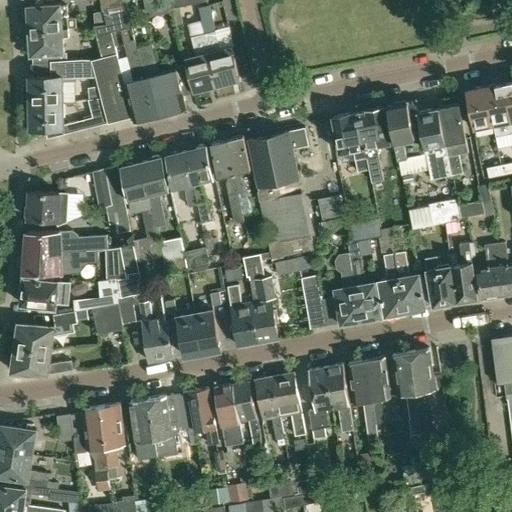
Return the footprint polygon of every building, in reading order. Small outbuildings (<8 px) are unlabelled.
[(97,34),(112,30),(132,25),(126,0),(102,0),(107,21),(95,24),(97,34)] [(174,11),(173,7),(171,0),(146,0),(151,17),(174,11)] [(70,3),(28,6),(29,10),(27,11),(27,17),(30,19),(31,31),(69,28),(77,28),(76,18),(71,18),(70,3)] [(211,4),(198,7),(201,23),(215,20),(211,4)] [(33,51),(33,55),(66,53),(64,38),(70,37),(69,28),(31,31),(32,42),(30,44),(30,48),(33,51)] [(117,51),(112,30),(97,34),(103,57),(95,59),(99,76),(101,85),(104,98),(109,123),(134,117),(125,81),(117,54),(118,54),(117,51)] [(216,30),(214,31),(206,32),(219,85),(241,79),(233,45),(232,46),(220,49),(216,30)] [(185,57),(194,91),(219,85),(206,32),(191,36),(196,55),(185,57)] [(134,78),(125,81),(134,117),(134,120),(155,115),(145,75),(138,47),(137,47),(135,39),(125,42),(134,78)] [(155,115),(187,107),(177,67),(159,72),(151,43),(138,47),(145,75),(155,115)] [(84,76),(99,76),(95,59),(83,60),(53,61),(53,76),(31,76),(32,103),(66,102),(65,77),(84,76)] [(486,85),(494,125),(496,137),(511,133),(511,118),(505,82),(486,85)] [(92,100),(104,98),(101,85),(89,87),(90,101),(92,100)] [(486,85),(467,89),(474,129),(494,125),(486,85)] [(104,98),(92,100),(95,116),(97,126),(109,123),(104,98)] [(417,98),(388,104),(402,174),(430,168),(420,110),(417,98)] [(51,137),(70,133),(67,123),(66,102),(32,103),(33,128),(48,128),(51,137)] [(469,151),(459,102),(438,107),(452,174),(463,171),(459,153),(469,151)] [(358,110),(369,168),(372,181),(384,178),(377,144),(391,141),(384,105),(358,110)] [(438,107),(420,110),(430,168),(432,178),(452,174),(438,107)] [(358,110),(333,115),(342,162),(356,159),(358,171),(369,168),(358,110)] [(305,126),(249,138),(260,190),(258,191),(260,200),(302,191),(293,147),(309,144),(305,126)] [(244,134),(228,138),(239,192),(247,190),(244,178),(241,175),(240,171),(252,169),(244,134)] [(245,220),(239,192),(228,138),(211,142),(212,144),(219,176),(228,174),(229,177),(227,182),(236,222),(245,220)] [(196,148),(187,150),(199,203),(203,223),(214,220),(209,201),(207,201),(202,181),(214,178),(207,145),(205,145),(203,144),(197,145),(196,148)] [(199,203),(187,150),(178,152),(176,150),(170,152),(169,154),(167,155),(175,187),(185,185),(190,205),(199,203)] [(143,161),(155,216),(156,225),(165,223),(158,192),(170,189),(163,156),(159,157),(158,155),(152,156),(151,159),(143,161)] [(155,225),(156,225),(155,216),(143,161),(134,163),(132,161),(125,163),(125,165),(123,166),(130,198),(129,199),(132,211),(144,208),(150,237),(157,235),(155,225)] [(511,161),(502,164),(504,173),(511,171),(511,161)] [(502,164),(487,167),(489,176),(504,173),(502,164)] [(106,168),(93,171),(102,207),(115,204),(106,168)] [(413,175),(404,176),(405,183),(414,182),(413,175)] [(487,183),(479,185),(483,201),(491,199),(487,183)] [(30,190),(28,218),(60,220),(60,224),(67,224),(68,207),(66,205),(67,193),(30,190)] [(345,214),(341,194),(319,198),(323,219),(345,214)] [(457,198),(429,203),(433,225),(460,218),(457,198)] [(491,199),(483,201),(487,216),(495,214),(491,199)] [(481,200),(459,204),(461,216),(486,212),(483,201),(483,200),(481,200)] [(378,217),(351,222),(354,240),(382,235),(378,217)] [(381,228),(382,236),(392,234),(391,227),(381,228)] [(28,246),(28,254),(84,251),(100,250),(106,249),(110,249),(110,234),(80,235),(80,234),(75,230),(29,232),(29,235),(26,237),(26,244),(28,246)] [(392,234),(382,236),(379,236),(382,254),(395,252),(392,234)] [(363,319),(382,316),(376,281),(366,282),(359,241),(350,242),(351,251),(353,261),(363,319)] [(506,241),(496,243),(503,295),(511,293),(511,262),(509,263),(506,241)] [(110,249),(106,249),(107,278),(119,277),(119,279),(126,278),(141,275),(138,262),(137,250),(135,243),(121,245),(121,247),(110,249)] [(463,263),(453,265),(457,300),(469,298),(477,296),(469,243),(460,244),(463,263)] [(482,298),(503,295),(496,243),(485,244),(488,266),(478,267),(482,298)] [(205,247),(186,251),(190,269),(209,264),(205,247)] [(183,249),(164,252),(168,270),(187,267),(183,249)] [(26,274),(76,272),(76,262),(100,261),(100,250),(84,251),(28,254),(27,260),(24,262),(24,268),(26,269),(26,274)] [(342,323),(363,319),(353,261),(351,251),(339,253),(335,259),(337,268),(343,273),(346,286),(336,288),(342,323)] [(406,252),(396,253),(405,311),(425,307),(419,273),(410,275),(406,252)] [(314,253),(300,256),(302,268),(317,264),(314,253)] [(386,315),(405,311),(396,253),(385,255),(389,279),(380,280),(386,315)] [(250,285),(253,284),(255,301),(253,301),(260,341),(279,338),(273,299),(276,298),(272,276),(265,277),(261,254),(244,257),(247,273),(248,273),(250,285)] [(454,301),(457,300),(453,265),(439,267),(437,256),(425,258),(433,304),(443,302),(446,304),(452,303),(454,301)] [(162,257),(138,262),(141,275),(141,277),(164,272),(162,257)] [(308,307),(324,305),(318,273),(303,276),(308,307)] [(126,278),(119,279),(123,298),(133,296),(140,295),(144,294),(141,277),(141,275),(126,278)] [(57,309),(57,303),(69,305),(71,283),(26,277),(25,280),(23,279),(21,290),(25,290),(23,303),(43,305),(42,307),(57,309)] [(239,283),(228,285),(231,305),(238,341),(238,345),(260,341),(253,301),(242,303),(239,283)] [(220,290),(211,292),(213,304),(222,303),(220,290)] [(123,298),(120,299),(120,301),(124,323),(137,321),(134,304),(141,303),(151,301),(150,293),(144,294),(140,295),(133,296),(123,298)] [(175,299),(166,300),(168,312),(177,311),(175,299)] [(151,301),(141,303),(150,359),(151,360),(174,357),(173,353),(166,317),(154,319),(151,301)] [(120,304),(93,308),(95,318),(98,336),(125,331),(120,304)] [(214,309),(196,312),(203,352),(221,348),(220,344),(214,309)] [(17,334),(15,344),(17,345),(17,346),(53,349),(55,334),(76,330),(75,323),(78,322),(78,321),(76,311),(52,316),(54,324),(26,322),(20,324),(19,334),(17,334)] [(196,312),(178,316),(184,351),(185,355),(203,352),(196,312)] [(511,392),(511,334),(504,336),(505,343),(492,345),(497,383),(505,383),(506,393),(511,392)] [(14,348),(12,359),(15,359),(13,369),(13,370),(48,373),(74,368),(73,359),(51,363),(53,349),(17,346),(17,348),(14,348)] [(430,347),(411,350),(423,431),(434,429),(428,388),(436,387),(430,347)] [(411,350),(393,353),(400,393),(407,392),(413,433),(423,431),(411,350)] [(385,355),(367,358),(376,423),(385,421),(381,396),(391,394),(385,355)] [(376,423),(367,358),(350,361),(356,400),(364,399),(368,420),(371,438),(379,437),(376,423)] [(344,363),(328,366),(334,405),(339,404),(342,421),(344,431),(355,429),(354,419),(344,363)] [(327,406),(334,405),(328,366),(311,369),(317,408),(310,409),(315,437),(326,436),(324,425),(330,424),(327,406)] [(307,431),(296,372),(275,376),(282,414),(291,413),(296,435),(306,432),(307,431)] [(275,376),(256,380),(263,418),(272,416),(276,438),(277,438),(284,436),(283,433),(285,432),(282,414),(275,376)] [(251,380),(233,384),(240,419),(250,418),(255,447),(263,445),(251,380)] [(230,444),(235,443),(244,441),(240,419),(233,384),(217,386),(227,441),(229,440),(230,444)] [(191,391),(197,426),(197,428),(207,427),(210,442),(219,440),(210,387),(191,391)] [(191,391),(150,397),(156,437),(158,453),(165,452),(166,455),(178,453),(175,435),(180,429),(197,426),(191,391)] [(158,453),(156,437),(150,397),(132,400),(141,464),(151,462),(150,454),(158,453)] [(122,402),(102,405),(107,441),(108,445),(111,466),(120,465),(117,444),(127,443),(122,402)] [(84,412),(70,414),(74,437),(75,452),(86,451),(89,448),(94,458),(98,491),(113,489),(111,466),(108,445),(107,441),(102,405),(84,407),(84,412)] [(70,413),(58,415),(62,439),(74,437),(70,414),(70,413)] [(1,436),(0,436),(0,448),(33,454),(37,428),(3,423),(1,436)] [(31,469),(33,454),(0,448),(0,474),(25,478),(24,484),(52,487),(58,488),(59,482),(48,480),(49,472),(31,469)] [(224,451),(214,452),(216,468),(226,467),(224,451)] [(428,461),(429,474),(446,473),(444,459),(428,461)] [(405,479),(415,477),(413,464),(403,465),(405,479)] [(290,472),(291,479),(293,493),(314,489),(312,478),(301,480),(300,470),(290,472)] [(293,493),(291,479),(286,480),(286,483),(269,485),(271,497),(282,495),(293,493)] [(228,484),(228,486),(231,500),(231,502),(248,499),(246,482),(228,484)] [(374,483),(363,485),(365,494),(376,491),(374,483)] [(424,483),(412,486),(414,494),(425,491),(424,483)] [(361,484),(353,486),(355,498),(363,496),(361,484)] [(0,509),(18,511),(66,511),(67,511),(34,506),(26,505),(28,490),(0,485),(0,509)] [(208,503),(231,500),(228,486),(206,489),(208,503)] [(414,494),(412,486),(400,489),(402,496),(414,494)] [(50,496),(50,499),(70,502),(81,503),(79,491),(58,488),(52,487),(50,496)] [(302,494),(304,504),(323,500),(322,491),(302,494)] [(501,511),(510,511),(508,500),(506,491),(498,493),(501,511)] [(282,497),(284,508),(304,504),(302,494),(282,497)] [(136,511),(135,499),(135,495),(123,496),(123,499),(113,500),(114,511),(136,511)] [(282,495),(271,497),(263,498),(266,511),(284,509),(284,508),(282,497),(282,495)] [(161,496),(135,499),(136,511),(140,511),(163,510),(161,496)] [(264,511),(266,511),(263,498),(245,501),(246,511),(264,511)] [(84,511),(100,511),(99,502),(83,504),(84,511)]
